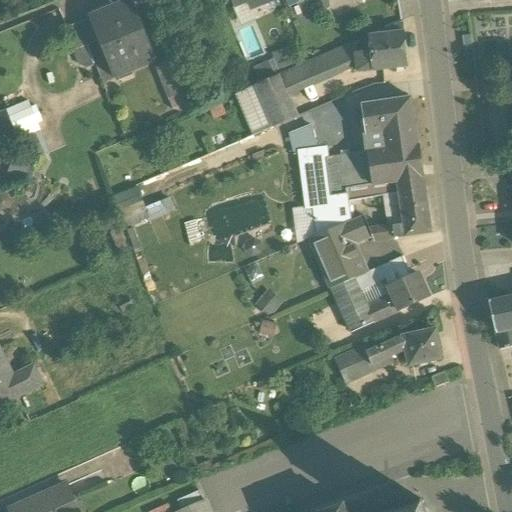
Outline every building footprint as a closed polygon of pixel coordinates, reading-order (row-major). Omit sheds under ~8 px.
[(249,2),(252,10),(268,3),(267,0),(233,0),(237,8),(249,2)] [(130,2),(89,19),(89,20),(98,41),(113,78),(155,61),(130,2)] [(89,20),(78,24),(87,46),(98,41),(89,20)] [(87,46),(78,24),(67,29),(75,51),(87,46)] [(402,32),(368,37),(370,51),(372,70),(372,71),(407,67),(402,32)] [(368,37),(353,43),(354,53),(370,51),(368,37)] [(353,43),(277,76),(284,91),(355,61),(354,53),(353,43)] [(257,83),(296,67),(289,50),(250,66),(257,83)] [(370,51),(354,53),(355,61),(357,72),(372,70),(370,51)] [(182,94),(168,61),(153,67),(167,100),(182,94)] [(277,76),(255,85),(273,127),(295,118),(293,112),(284,91),(277,76)] [(409,98),(360,106),(368,154),(417,145),(409,98)] [(27,102),(0,113),(0,148),(40,132),(27,102)] [(300,106),(295,108),(293,112),(295,118),(304,114),(300,106)] [(417,145),(368,154),(373,186),(405,180),(422,177),(417,145)] [(325,150),(300,154),(308,209),(315,208),(320,236),(352,223),(347,195),(332,197),(326,160),(325,150)] [(368,154),(326,160),(332,197),(347,195),(347,190),(373,186),(368,154)] [(422,177),(405,180),(403,193),(398,194),(404,237),(430,234),(422,177)] [(171,199),(149,207),(152,215),(160,212),(161,215),(175,210),(171,199)] [(352,223),(320,236),(325,247),(314,251),(324,275),(360,260),(359,258),(355,259),(352,250),(355,249),(354,245),(367,239),(359,220),(352,223)] [(402,258),(379,268),(384,280),(407,270),(402,258)] [(360,260),(324,275),(331,289),(353,280),(365,274),(360,260)] [(365,274),(353,280),(358,292),(384,280),(379,268),(365,274)] [(416,273),(387,287),(387,288),(392,298),(398,312),(427,299),(416,273)] [(353,280),(331,289),(343,315),(364,306),(358,292),(353,280)] [(387,288),(381,291),(386,300),(392,298),(387,288)] [(254,306),(269,319),(282,304),(267,291),(254,306)] [(116,302),(121,313),(133,308),(128,297),(116,302)] [(511,297),(487,303),(494,334),(495,334),(511,330),(511,297)] [(386,300),(369,308),(370,309),(366,311),(372,323),(398,312),(392,298),(386,300)] [(364,306),(343,315),(350,333),(372,323),(366,311),(364,306)] [(262,321),(259,334),(272,337),(275,324),(262,321)] [(434,330),(401,338),(404,351),(407,367),(440,360),(434,330)] [(511,330),(495,334),(498,351),(511,347),(511,330)] [(371,351),(364,354),(370,366),(404,351),(401,338),(371,351)] [(368,346),(349,354),(359,376),(373,370),(370,366),(364,354),(371,351),(368,346)] [(511,347),(498,351),(500,362),(511,358),(511,347)] [(33,370),(13,380),(0,353),(0,397),(1,397),(5,404),(21,396),(41,387),(33,370)] [(349,354),(336,360),(346,382),(359,376),(349,354)] [(442,374),(430,379),(434,388),(446,383),(442,374)] [(66,486),(10,510),(10,511),(70,511),(61,491),(67,488),(66,486)] [(338,507),(325,511),(317,511),(313,511),(426,511),(425,509),(422,510),(419,503),(406,509),(400,494),(402,490),(399,488),(398,491),(390,494),(388,493),(386,496),(366,504),(365,500),(361,501),(363,505),(346,511),(343,511),(342,508),(344,503),(340,501),(338,507)] [(182,506),(203,499),(200,491),(179,499),(182,506)] [(207,511),(203,502),(181,511),(207,511)]
